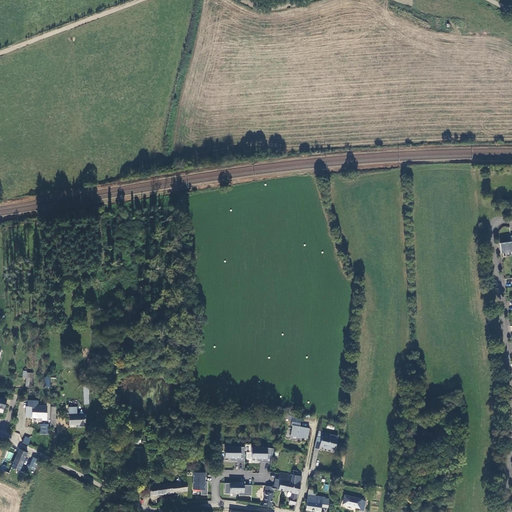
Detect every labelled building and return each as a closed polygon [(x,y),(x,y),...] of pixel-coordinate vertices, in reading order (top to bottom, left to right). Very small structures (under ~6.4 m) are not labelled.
[(511,241),(511,243),(509,243),(508,242),(500,243),(501,253),(511,251),(511,254),(511,253),(511,235),(511,236),(511,241)] [(38,400),(28,400),(28,406),(27,406),(27,412),(26,412),(26,417),(42,418),(42,420),(46,420),(47,406),(37,405),(38,400)] [(69,408),(70,425),(78,425),(78,428),(81,428),(80,427),(85,426),(85,414),(77,415),(77,407),(69,408)] [(303,437),(308,438),(310,429),(300,427),(301,423),(292,421),(291,425),(292,426),(290,435),(303,438),(303,437)] [(317,437),(314,448),(319,449),(320,445),(335,449),(338,436),(330,434),(330,437),(327,436),(326,437),(322,436),(322,438),(317,437)] [(24,436),(22,443),(28,445),(31,438),(24,436)] [(245,447),(226,447),(226,457),(231,457),(231,460),(237,461),(237,462),(245,463),(245,447)] [(257,461),(270,463),(274,449),(268,448),(252,447),(252,458),(258,458),(257,461)] [(27,453),(20,449),(12,468),(20,470),(22,465),(27,453)] [(194,471),(193,489),(201,489),(201,494),(207,495),(208,481),(205,481),(206,472),(194,471)] [(288,474),(289,473),(280,471),(278,478),(277,482),(276,482),(275,485),(273,485),(267,484),(267,486),(266,490),(266,491),(267,491),(266,495),(265,507),(273,507),(275,489),(278,489),(286,491),(288,480),(292,481),(293,480),(294,475),(288,474)] [(295,505),(301,481),(293,480),(292,481),(288,480),(286,491),(292,492),(289,504),(295,505)] [(187,492),(186,482),(172,484),(159,485),(152,486),(149,487),(151,497),(187,492)] [(230,494),(230,492),(239,492),(239,495),(251,495),(252,485),(244,485),(244,483),(230,482),(230,483),(225,483),(225,494),(230,494)] [(324,498),(324,497),(312,495),(312,502),(327,504),(328,499),(324,498)] [(345,500),(344,505),(360,509),(362,500),(344,495),(343,499),(345,500)] [(327,506),(327,504),(312,502),(307,501),(306,509),(321,511),(321,505),(327,506)]
